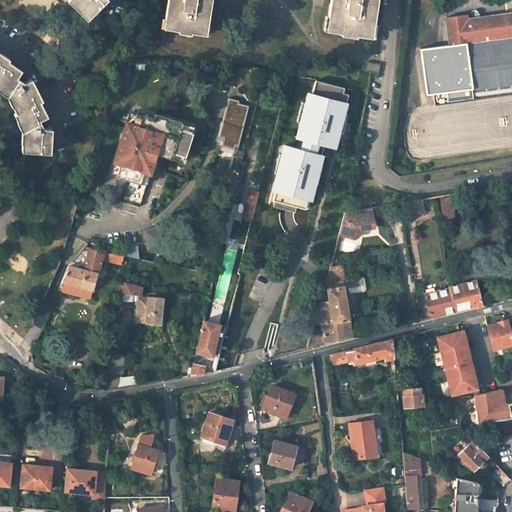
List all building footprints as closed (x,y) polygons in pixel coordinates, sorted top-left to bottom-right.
[(68,0),(67,1),(87,22),(108,0),(107,0),(68,0)] [(171,0),(167,20),(169,21),(167,30),(205,38),(207,29),(210,29),(215,0),(171,0)] [(379,28),(381,0),(334,0),(332,23),(334,24),(333,32),(375,36),(376,28),(379,28)] [(469,15),(445,18),(449,46),(420,50),(427,96),(434,95),(436,104),(474,99),(473,97),(511,91),(511,11),(470,18),(469,15)] [(23,151),(52,153),(53,130),(43,130),(39,121),(47,116),(41,103),(43,102),(33,81),(26,83),(17,79),(22,71),(9,62),(10,60),(0,54),(0,91),(8,97),(16,115),(14,116),(23,132),(23,151)] [(359,72),(371,72),(372,63),(360,63),(359,72)] [(352,87),(315,77),(311,92),(348,101),(352,87)] [(299,122),(295,135),(337,145),(343,120),(348,101),(311,92),(307,91),(299,122)] [(239,103),(239,101),(229,98),(218,136),(223,138),(221,145),(234,149),(235,146),(238,146),(249,106),(239,103)] [(133,111),(125,108),(123,115),(131,117),(133,111)] [(134,110),(133,111),(131,117),(123,115),(122,115),(111,155),(117,157),(114,169),(114,170),(118,171),(112,193),(138,201),(153,146),(165,149),(166,144),(176,147),(177,147),(183,127),(182,126),(172,123),(174,119),(174,118),(150,111),(149,115),(134,110)] [(287,118),(283,132),(295,135),(299,122),(287,118)] [(337,145),(343,147),(349,121),(343,120),(337,145)] [(282,152),(278,151),(275,169),(272,180),(273,181),(268,202),(295,209),(296,204),(306,207),(318,162),(320,162),(323,153),(284,144),(282,152)] [(108,167),(114,169),(117,157),(111,155),(108,167)] [(452,206),(458,205),(457,194),(441,196),(443,216),(453,215),(452,206)] [(410,199),(401,200),(404,217),(413,216),(410,199)] [(249,233),(256,202),(246,200),(239,231),(249,233)] [(371,205),(344,210),(337,234),(354,231),(359,228),(373,225),(371,205)] [(146,231),(148,250),(166,255),(175,238),(163,223),(146,231)] [(121,254),(139,259),(137,245),(122,247),(121,254)] [(118,264),(118,262),(121,263),(123,258),(119,257),(120,255),(87,248),(83,270),(79,269),(68,267),(61,282),(93,291),(99,260),(118,264)] [(306,348),(321,345),(347,339),(358,336),(357,328),(351,329),(344,287),(366,283),(364,269),(342,272),(341,267),(328,269),(325,284),(323,284),(312,325),(322,322),(323,332),(309,335),(306,348)] [(511,275),(502,277),(504,298),(511,296),(511,275)] [(450,285),(450,287),(456,310),(482,303),(476,279),(450,285)] [(122,295),(123,295),(139,295),(138,294),(138,286),(124,284),(122,295)] [(207,286),(205,296),(212,297),(214,287),(207,286)] [(425,293),(430,316),(456,310),(450,287),(425,293)] [(122,307),(129,308),(129,301),(134,301),(134,321),(144,322),(144,324),(159,325),(160,294),(143,293),(138,294),(139,295),(123,295),(117,325),(124,326),(127,315),(121,314),(122,307)] [(217,324),(200,320),(194,352),(211,356),(215,335),(217,324)] [(496,324),(487,326),(493,349),(511,344),(511,322),(508,324),(507,320),(496,322),(496,324)] [(437,337),(452,394),(473,389),(475,396),(479,394),(475,379),(471,364),(468,352),(465,338),(463,331),(437,337)] [(221,336),(215,335),(211,356),(217,357),(221,336)] [(383,359),(393,357),(391,338),(355,347),(346,349),(348,359),(348,362),(382,354),(383,359)] [(348,359),(346,349),(331,353),(330,363),(348,359)] [(192,352),(185,350),(182,362),(190,363),(192,352)] [(122,373),(125,356),(111,354),(106,375),(122,373)] [(203,374),(205,365),(192,363),(191,368),(190,376),(203,374)] [(134,376),(121,378),(119,388),(136,385),(134,376)] [(287,416),(295,393),(273,385),(263,407),(287,416)] [(404,407),(424,405),(423,395),(420,395),(419,388),(404,390),(404,397),(402,397),(404,407)] [(511,401),(503,404),(501,389),(479,394),(475,396),(474,396),(477,424),(511,417),(511,401)] [(129,408),(125,410),(124,411),(123,413),(122,416),(122,420),(124,423),(126,426),(130,428),(134,428),(136,428),(138,426),(141,424),(141,423),(143,420),(143,417),(142,413),(141,412),(140,409),(139,409),(136,407),(133,407),(131,407),(129,408)] [(227,443),(234,419),(210,412),(202,436),(227,443)] [(375,421),(350,423),(352,438),(356,437),(359,458),(379,456),(375,421)] [(141,435),(131,469),(150,475),(157,450),(150,447),(154,434),(141,435)] [(278,440),(270,461),(291,469),(294,459),(297,460),(302,448),(278,440)] [(459,455),(473,469),(488,456),(479,446),(473,441),(459,455)] [(403,453),(409,509),(420,510),(417,470),(421,470),(420,459),(403,453)] [(3,464),(0,463),(0,485),(9,487),(11,466),(3,465),(3,464)] [(50,490),(52,469),(43,468),(43,467),(24,466),(22,488),(50,490)] [(508,482),(511,479),(501,468),(494,474),(505,485),(508,482)] [(87,470),(68,469),(66,491),(94,493),(94,498),(105,498),(106,473),(87,472),(87,470)] [(216,479),(214,508),(224,509),(223,511),(235,511),(236,511),(238,492),(234,492),(235,480),(216,479)] [(453,509),(453,511),(472,511),(496,511),(497,507),(497,500),(477,499),(478,482),(455,480),(455,485),(452,485),(452,488),(454,488),(454,502),(451,502),(450,509),(453,509)] [(363,511),(350,511),(384,511),(384,506),(388,506),(386,489),(367,491),(369,507),(363,508),(363,511)] [(290,507),(295,496),(291,494),(286,506),(290,507)] [(309,511),(313,504),(295,496),(290,507),(286,506),(283,511),(309,511)]
